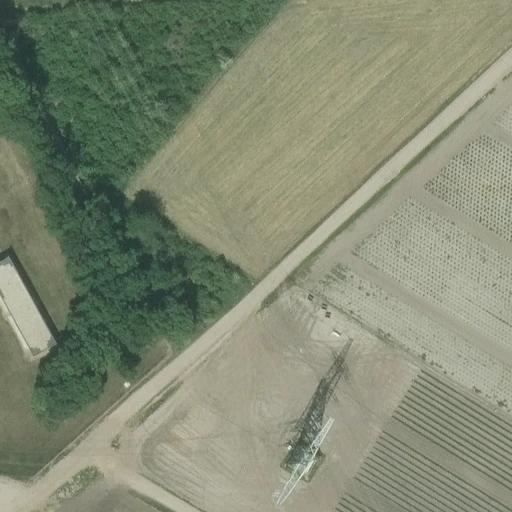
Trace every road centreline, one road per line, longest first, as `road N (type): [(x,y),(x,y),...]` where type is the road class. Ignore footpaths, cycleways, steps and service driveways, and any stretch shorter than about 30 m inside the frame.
road 1 (track): [(511,60),(14,511)]
road 2 (track): [(85,450),(189,511)]
